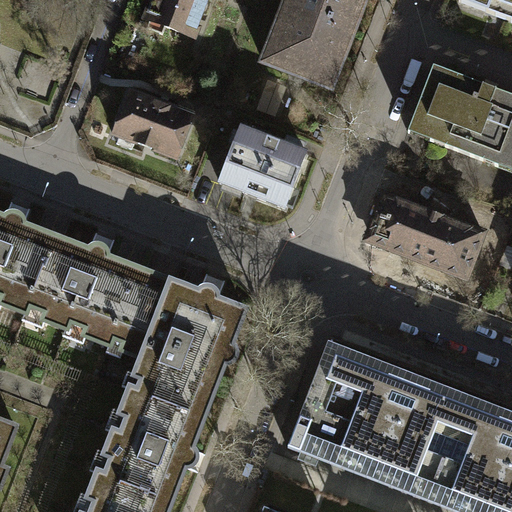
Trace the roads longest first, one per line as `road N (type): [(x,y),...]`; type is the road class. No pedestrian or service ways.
road 1 (residential): [(51,176),(307,275)]
road 2 (residential): [(405,26),(307,275)]
road 3 (residential): [(216,511),(307,275)]
road 4 (residential): [(307,275),(511,354)]
road 5 (residential): [(51,176),(123,0)]
